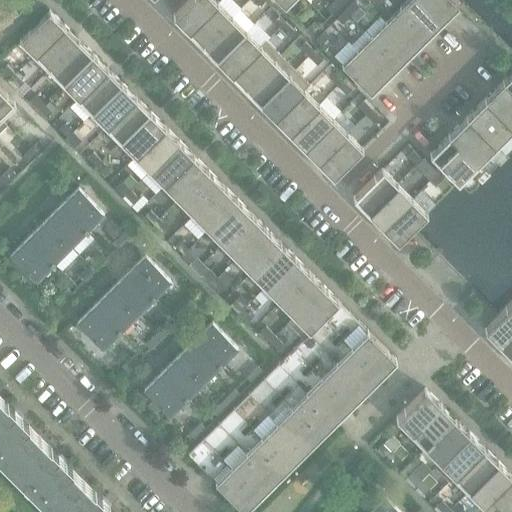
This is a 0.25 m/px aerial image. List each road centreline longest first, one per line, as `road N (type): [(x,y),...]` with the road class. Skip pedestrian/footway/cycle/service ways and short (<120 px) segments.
road 1 (residential): [(193,511),(0,315)]
road 2 (residential): [(511,387),(332,202)]
road 3 (residential): [(332,202),(154,23)]
road 4 (residential): [(332,202),(484,50)]
